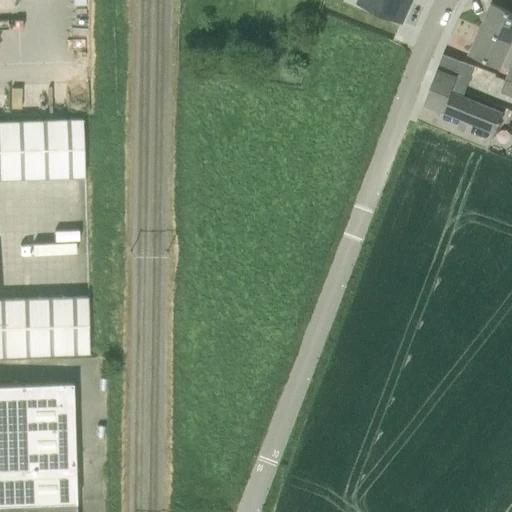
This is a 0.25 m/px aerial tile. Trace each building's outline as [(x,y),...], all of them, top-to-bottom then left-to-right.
[(412,0),(357,0),(357,2),(402,22),(411,4),(412,0)] [(511,41),(511,12),(491,3),(480,27),(511,41)] [(511,41),(480,27),(469,52),(501,67),(502,64),(509,68),(505,78),(511,80),(511,41)] [(443,54),(433,78),(465,90),(473,66),(443,54)] [(465,90),(433,78),(424,103),(442,110),(442,111),(494,132),(503,112),(463,95),(465,90)] [(511,96),(511,80),(505,78),(504,80),(501,91),(500,92),(511,96)] [(0,178),(83,176),(82,120),(0,122),(0,178)] [(511,124),(507,124),(506,135),(497,134),(495,149),(511,150),(511,124)] [(0,354),(89,352),(87,296),(0,298),(0,354)] [(0,511),(75,511),(72,382),(0,384),(0,511)]
